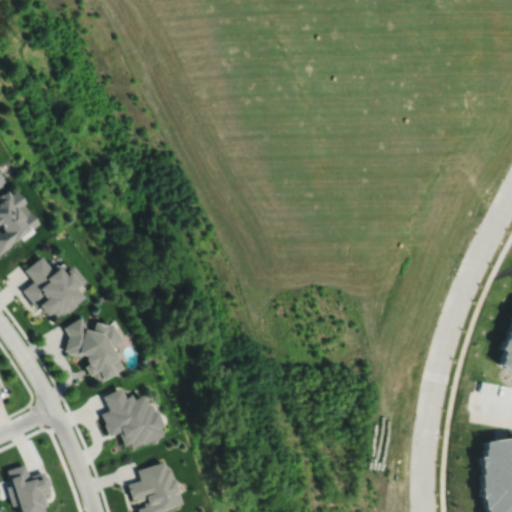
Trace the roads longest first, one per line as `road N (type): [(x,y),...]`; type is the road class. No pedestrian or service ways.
road 1 (residential): [(423,511),(437,370),(463,291),(511,195)]
road 2 (residential): [(95,511),(61,422),(0,321)]
